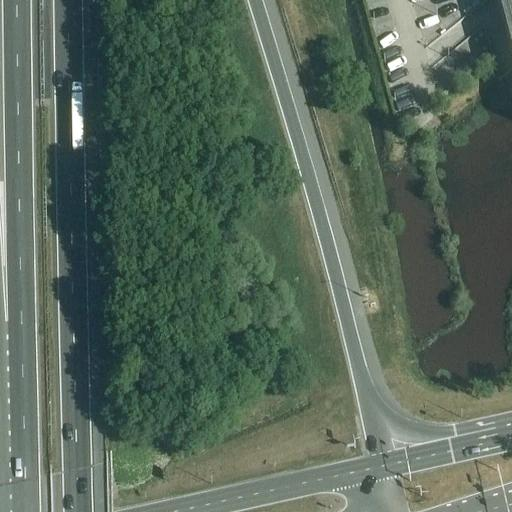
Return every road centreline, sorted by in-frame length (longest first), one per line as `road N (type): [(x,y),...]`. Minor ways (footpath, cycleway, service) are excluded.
road 1 (motorway): [(78,511),(67,0)]
road 2 (motorway): [(385,467),(254,0)]
road 3 (motorway): [(16,0),(21,327)]
road 4 (primary): [(385,467),(182,511)]
road 5 (unknown): [(387,0),(411,85),(424,96),(442,95),(493,54)]
road 6 (motorway): [(21,327),(25,511)]
road 7 (primary): [(511,439),(385,467)]
